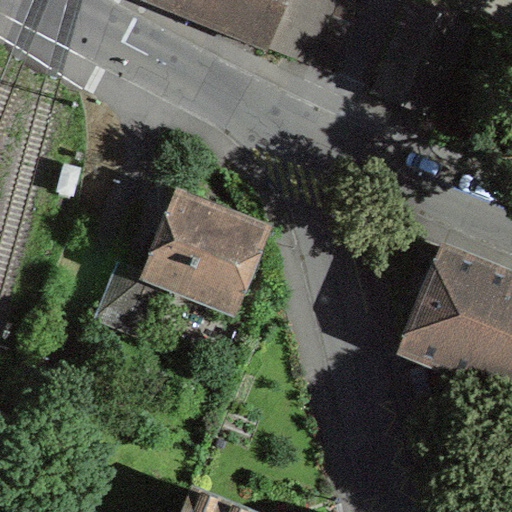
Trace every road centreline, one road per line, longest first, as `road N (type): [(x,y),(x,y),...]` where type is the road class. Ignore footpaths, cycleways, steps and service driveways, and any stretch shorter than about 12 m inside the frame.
road 1 (residential): [(292,129),(393,511)]
road 2 (residential): [(52,0),(292,129)]
road 3 (residential): [(292,129),(511,216)]
